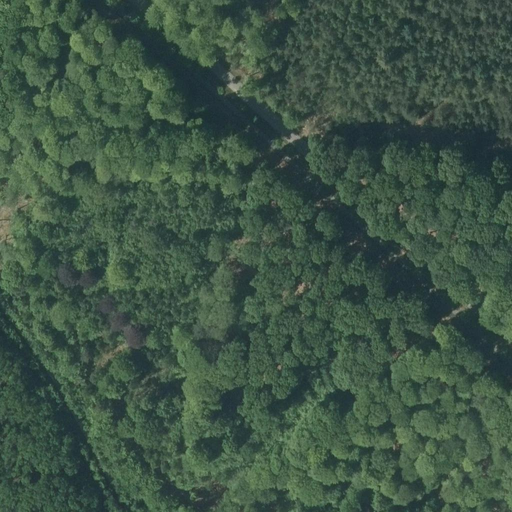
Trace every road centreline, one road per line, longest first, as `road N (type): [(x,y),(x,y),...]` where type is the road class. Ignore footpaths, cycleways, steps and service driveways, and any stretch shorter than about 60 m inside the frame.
road 1 (tertiary): [(511,337),(132,0)]
road 2 (track): [(511,265),(328,403),(201,511)]
road 3 (track): [(196,511),(119,428),(113,403),(80,359),(0,274)]
road 4 (track): [(138,511),(0,304)]
